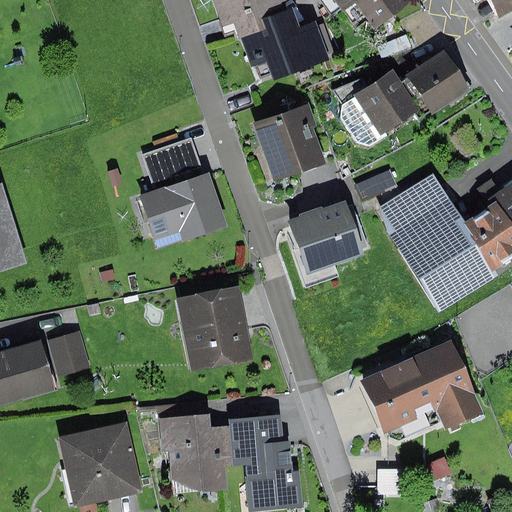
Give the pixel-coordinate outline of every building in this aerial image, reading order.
[(203,0),(213,28),(222,25),(228,43),(236,40),(256,33),(252,20),(279,11),(275,0),(203,0)] [(396,0),(328,0),(336,12),(343,7),(353,20),(357,17),(365,28),(400,4),(396,0)] [(511,0),(479,0),(490,18),(511,5),(511,0)] [(280,10),(279,11),(252,20),(256,33),(236,40),(244,64),(255,60),(262,81),(325,59),(318,40),(325,38),(320,24),(312,27),(310,22),(287,30),(280,10)] [(444,72),(412,96),(425,113),(457,90),(444,72)] [(388,74),(338,108),(363,145),(413,111),(388,74)] [(297,111),(254,126),(273,177),(315,162),(297,111)] [(153,187),(204,172),(193,136),(142,151),(153,187)] [(153,187),(135,193),(151,246),(220,224),(204,172),(153,187)] [(383,173),(354,186),(362,202),(391,188),(383,173)] [(431,183),(379,215),(436,309),(489,277),(486,271),(458,230),(431,183)] [(511,185),(485,204),(489,209),(511,243),(511,185)] [(0,190),(0,189),(0,268),(23,261),(0,190)] [(341,207),(291,225),(308,274),(358,256),(341,207)] [(511,243),(489,209),(458,230),(486,271),(511,253),(511,243)] [(232,294),(176,306),(189,368),(245,356),(232,294)] [(80,333),(50,341),(60,375),(90,366),(80,333)] [(444,348),(361,382),(379,428),(406,417),(403,409),(430,398),(441,426),(471,414),(444,348)] [(43,350),(0,361),(0,405),(54,391),(43,350)] [(271,421),(236,426),(244,478),(255,477),(260,511),(304,505),(296,444),(275,447),(271,421)] [(224,422),(161,424),(163,453),(174,452),(176,488),(227,486),(224,422)] [(123,429),(62,442),(75,500),(136,486),(123,429)] [(406,495),(406,473),(377,473),(377,494),(406,495)]
